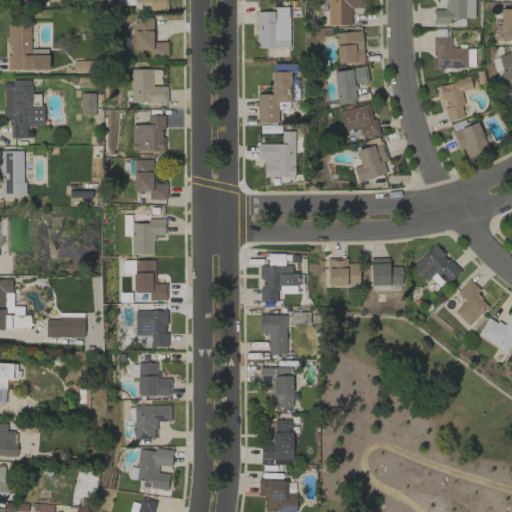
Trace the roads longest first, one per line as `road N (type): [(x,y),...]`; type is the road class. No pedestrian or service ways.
road 1 (residential): [(221,511),(230,232),(226,0)]
road 2 (residential): [(200,0),(196,511)]
road 3 (residential): [(511,165),(443,200),(199,204)]
road 4 (residential): [(199,231),(398,232),(459,222),(511,198)]
road 5 (residential): [(398,0),(417,136),(443,200),(511,273)]
